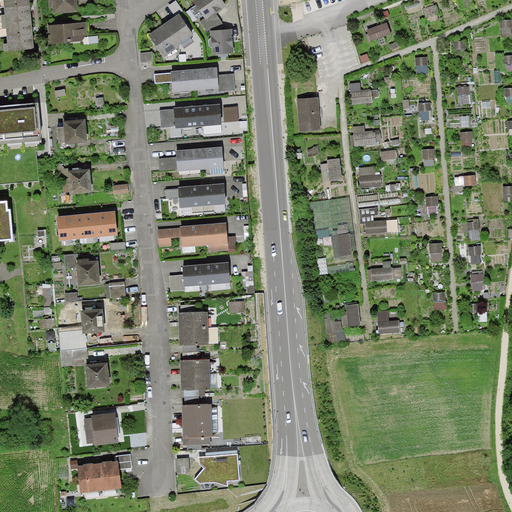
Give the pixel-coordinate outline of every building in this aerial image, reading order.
[(29,0),(2,0),(7,50),(34,48),(29,0)] [(54,0),(56,10),(75,9),(74,0),(54,0)] [(223,6),(218,0),(196,0),(194,2),(205,18),(223,6)] [(436,5),(424,8),(426,17),(439,13),(436,5)] [(188,36),(176,19),(150,37),(162,54),(188,36)] [(511,19),(500,20),(500,28),(502,28),(503,36),(511,36),(511,28),(511,27),(511,19)] [(86,22),(47,27),(49,45),(88,40),(86,22)] [(387,23),(367,30),(371,40),(390,33),(387,23)] [(229,32),(211,34),(212,55),(231,54),(229,32)] [(466,41),(453,41),(454,49),(466,49),(466,41)] [(503,63),(511,62),(511,55),(503,56),(503,63)] [(428,65),(427,57),(415,57),(416,66),(417,66),(417,74),(428,73),(427,65),(428,65)] [(215,71),(171,74),(172,91),(218,88),(218,91),(233,90),(232,77),(216,78),(215,71)] [(349,84),(351,103),(372,102),(371,97),(378,96),(378,89),(361,91),(360,83),(349,84)] [(459,103),(469,103),(468,95),(469,95),(469,87),(457,87),(457,95),(458,95),(459,103)] [(103,98),(96,99),(97,106),(104,105),(103,98)] [(319,99),(297,101),(299,131),(321,130),(319,99)] [(38,103),(0,105),(0,139),(40,137),(38,103)] [(430,103),(418,104),(420,121),(429,120),(429,110),(431,110),(430,103)] [(237,107),(224,108),(225,122),(238,120),(237,107)] [(217,108),(175,111),(176,127),(218,123),(217,108)] [(85,119),(63,122),(66,144),(87,142),(85,119)] [(364,126),(354,127),(354,135),(351,136),(352,145),(355,145),(355,146),(375,144),(375,142),(381,141),(380,130),(365,132),(364,126)] [(473,139),(472,132),(460,133),(461,140),(462,140),(463,147),(471,146),(471,139),(473,139)] [(312,149),(308,149),(308,157),(313,156),(319,153),(318,145),(312,149)] [(221,146),(176,151),(178,172),(223,168),(221,146)] [(434,158),(434,149),(422,150),(422,159),(424,159),(424,166),(434,166),(433,158),(434,158)] [(394,150),(381,152),(382,160),(396,159),(394,150)] [(339,159),(328,160),(328,163),(321,164),(323,182),(342,179),(339,159)] [(374,167),(359,168),(360,187),(381,186),(380,175),(375,175),(374,167)] [(88,169),(68,172),(70,190),(90,188),(88,169)] [(475,184),(475,175),(459,176),(459,177),(455,177),(455,185),(475,184)] [(129,183),(113,185),(114,195),(130,194),(129,183)] [(225,185),(178,189),(180,207),(227,203),(225,185)] [(511,186),(503,187),(504,202),(511,201),(511,186)] [(428,214),(437,213),(436,205),(438,205),(437,197),(426,197),(426,206),(428,206),(428,214)] [(0,200),(0,240),(12,239),(10,209),(6,210),(5,200),(0,200)] [(377,208),(360,210),(361,223),(366,223),(367,233),(387,232),(386,221),(371,221),(371,215),(377,214),(377,208)] [(115,212),(58,219),(60,238),(117,232),(115,212)] [(469,222),(467,222),(467,230),(470,230),(470,240),(480,239),(478,219),(469,220),(469,222)] [(226,223),(180,226),(180,228),(157,230),(159,247),(171,246),(170,237),(181,236),(182,246),(210,244),(210,250),(229,249),(229,252),(237,251),(236,236),(227,237),(226,223)] [(348,234),(347,225),(338,226),(339,231),(333,232),(336,257),(352,256),(351,249),(356,248),(354,234),(348,234)] [(441,243),(429,244),(430,253),(431,253),(432,261),(442,260),(441,243)] [(471,255),(471,264),(480,263),(480,254),(481,254),(480,246),(468,247),(469,255),(471,255)] [(99,282),(96,260),(75,263),(78,285),(99,282)] [(228,261),(183,266),(185,286),(230,281),(228,261)] [(383,268),(371,269),(371,270),(368,270),(368,280),(372,279),(372,280),(393,279),(393,278),(401,278),(401,268),(392,268),(391,267),(390,267),(390,261),(383,262),(383,268)] [(483,273),(471,274),(471,282),(473,282),(474,290),(482,289),(482,281),(483,281),(483,273)] [(126,281),(106,283),(108,298),(127,295),(126,281)] [(434,310),(446,309),(445,292),(433,293),(434,310)] [(244,301),(229,302),(230,312),(245,312),(244,301)] [(343,327),(360,325),(357,304),(346,306),(347,312),(342,313),(343,327)] [(480,313),(479,304),(468,305),(468,313),(478,312),(478,322),(487,322),(486,312),(480,313)] [(105,308),(81,310),(82,331),(82,332),(85,332),(107,331),(105,308)] [(387,310),(377,311),(379,334),(399,332),(398,320),(388,321),(387,310)] [(208,315),(179,316),(180,345),(218,344),(218,328),(208,328),(208,315)] [(60,349),(87,347),(85,332),(82,332),(82,331),(59,333),(60,349)] [(87,347),(60,349),(62,366),(83,364),(83,358),(88,358),(87,347)] [(208,358),(180,360),(181,390),(210,388),(208,358)] [(109,362),(85,365),(88,388),(112,385),(109,362)] [(211,404),(182,406),(184,437),(213,435),(211,404)] [(115,415),(93,417),(95,444),(118,442),(115,415)] [(242,481),(238,452),(206,455),(199,463),(205,469),(194,481),(200,485),(242,481)] [(120,460),(80,465),(84,493),(123,488),(120,460)]
